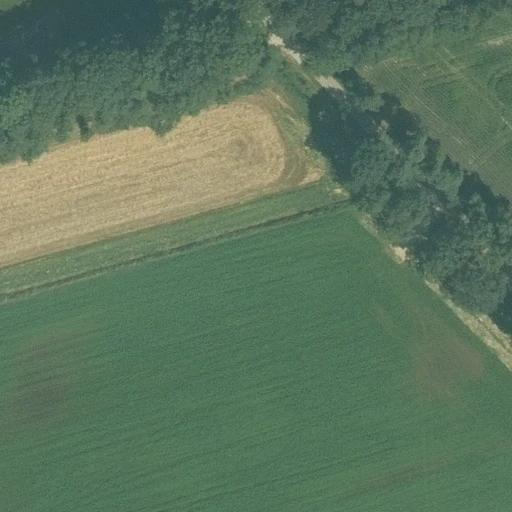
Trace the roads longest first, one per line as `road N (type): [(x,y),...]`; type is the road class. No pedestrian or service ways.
road 1 (unclassified): [(511,273),(274,28)]
road 2 (unclassified): [(0,104),(274,28)]
